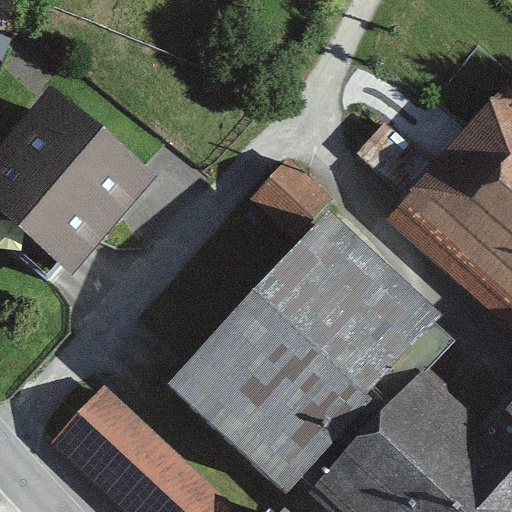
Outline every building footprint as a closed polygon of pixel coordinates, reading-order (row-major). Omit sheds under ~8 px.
[(0,205),(75,268),(145,184),(53,107),(0,170),(0,205)] [(511,415),(482,450),(511,476),(511,107),(413,217),(511,305),(511,415)] [(266,237),(300,201),(268,171),(234,208),(266,237)] [(251,483),(400,316),(293,221),(144,387),(251,483)] [(511,511),(511,476),(482,450),(421,395),(325,502),(335,511),(511,511)] [(116,511),(229,511),(105,403),(56,459),(116,511)]
